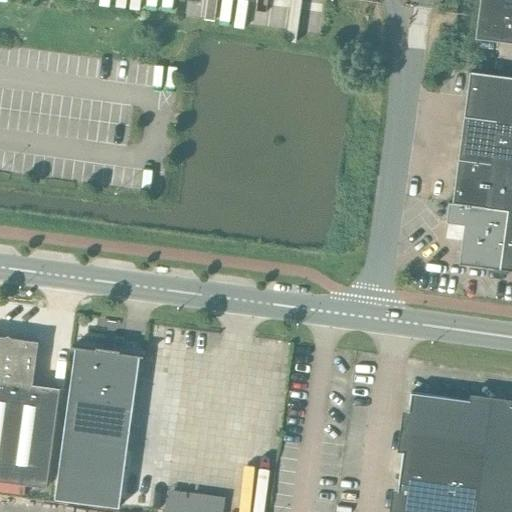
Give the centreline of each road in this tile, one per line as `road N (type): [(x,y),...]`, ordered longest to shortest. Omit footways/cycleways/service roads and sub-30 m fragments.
road 1 (secondary): [(0,268),(372,318)]
road 2 (residential): [(372,318),(411,7)]
road 3 (secondary): [(372,318),(511,338)]
